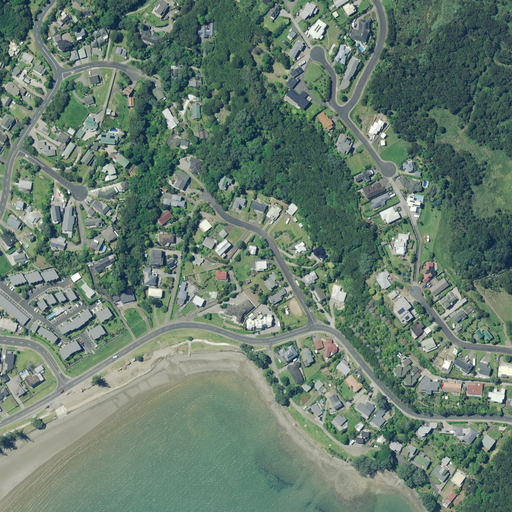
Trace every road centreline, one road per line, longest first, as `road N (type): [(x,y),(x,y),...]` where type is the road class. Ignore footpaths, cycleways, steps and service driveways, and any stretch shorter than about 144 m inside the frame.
road 1 (primary): [(511,420),(412,413),(332,330),(314,327)]
road 2 (primary): [(267,340),(200,325),(166,328),(67,387)]
road 3 (residential): [(314,327),(271,242),(207,196)]
road 4 (residential): [(267,340),(285,392),(355,449)]
road 5 (residential): [(375,0),(379,47),(339,111)]
road 6 (residential): [(511,351),(455,341),(414,291)]
